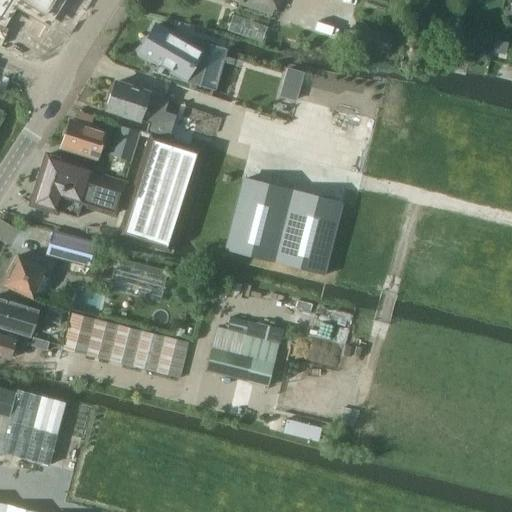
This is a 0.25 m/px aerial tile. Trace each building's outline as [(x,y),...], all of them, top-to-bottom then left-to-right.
[(0,0),(0,15),(9,0),(18,0),(45,16),(55,0),(0,0)] [(233,0),(241,2),(241,0),(251,0),(275,8),(277,0),(233,0)] [(232,15),(227,30),(261,41),(266,26),(232,15)] [(155,25),(139,53),(171,71),(167,77),(200,87),(212,45),(189,38),(187,43),(155,25)] [(362,27),(355,41),(403,65),(410,51),(362,27)] [(478,45),(475,57),(487,60),(490,48),(478,45)] [(114,82),(105,109),(148,123),(145,132),(146,133),(147,131),(167,138),(175,114),(163,110),(167,99),(147,93),(114,82)] [(106,132),(70,121),(61,149),(97,160),(106,132)] [(119,126),(110,155),(129,161),(139,132),(119,126)] [(168,249),(198,152),(150,137),(120,234),(168,249)] [(92,169),(58,158),(46,155),(30,204),(56,212),(56,211),(77,218),(81,204),(114,214),(124,184),(91,173),(92,169)] [(324,276),(343,203),(242,178),(224,250),(324,276)] [(56,236),(49,259),(88,270),(94,247),(56,236)] [(3,285),(32,299),(43,276),(48,278),(55,264),(33,254),(30,262),(17,256),(3,285)] [(117,258),(109,290),(160,303),(168,271),(117,258)] [(0,334),(27,343),(34,319),(36,310),(0,299),(0,334)] [(50,306),(45,320),(59,325),(63,310),(50,306)] [(187,342),(71,313),(62,350),(178,378),(187,342)] [(268,386),(279,343),(242,334),(245,321),(229,318),(226,330),(216,328),(205,371),(268,386)] [(27,343),(0,334),(0,356),(10,359),(13,349),(24,352),(27,343)] [(33,337),(30,346),(46,350),(49,342),(33,337)] [(0,415),(9,418),(15,393),(0,388),(0,415)] [(16,390),(15,393),(9,418),(0,450),(48,463),(65,403),(16,390)] [(0,511),(37,511),(0,502),(0,511)]
